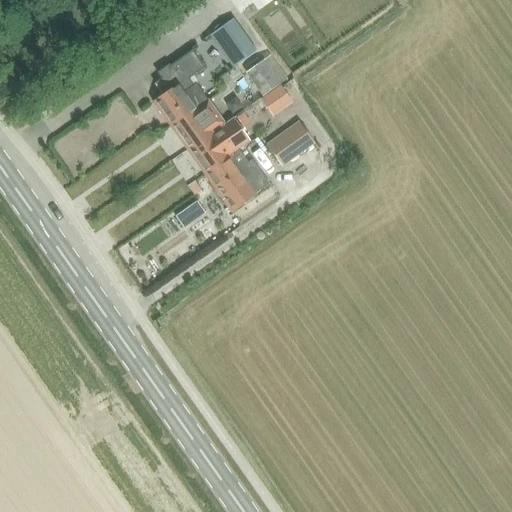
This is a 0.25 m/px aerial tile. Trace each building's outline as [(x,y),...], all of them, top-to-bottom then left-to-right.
[(256,52),(233,20),(220,29),(233,48),(227,53),(236,66),(256,52)] [(170,128),(207,102),(195,85),(193,87),(188,80),(203,69),(191,52),(163,71),(167,75),(153,85),(162,97),(152,104),(153,105),(170,128)] [(262,99),(280,85),(263,61),(245,75),(262,99)] [(280,85),(262,99),(259,101),(272,119),(293,104),(280,85)] [(224,126),(223,125),(207,102),(170,128),(187,152),(224,126)] [(224,126),(187,152),(203,176),(239,150),(250,142),(232,119),(223,125),(224,126)] [(298,122),(265,145),(279,165),(312,142),(298,122)] [(239,150),(203,176),(230,213),(229,213),(230,214),(256,196),(255,195),(254,195),(245,182),(246,182),(245,181),(237,171),(248,163),(239,150)]
